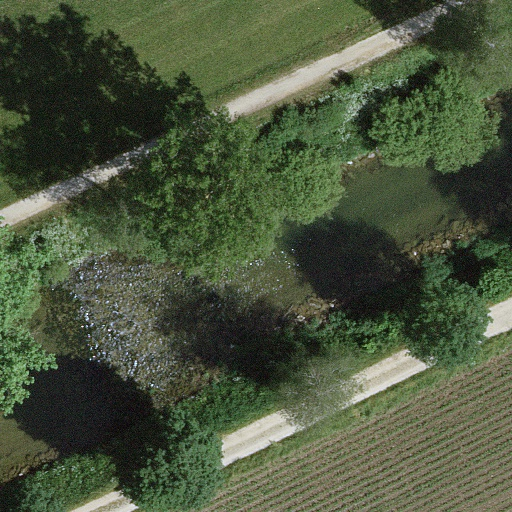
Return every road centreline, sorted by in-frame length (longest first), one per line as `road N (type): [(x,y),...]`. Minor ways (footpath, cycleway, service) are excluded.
road 1 (track): [(461,0),(0,221)]
road 2 (track): [(112,511),(511,318)]
